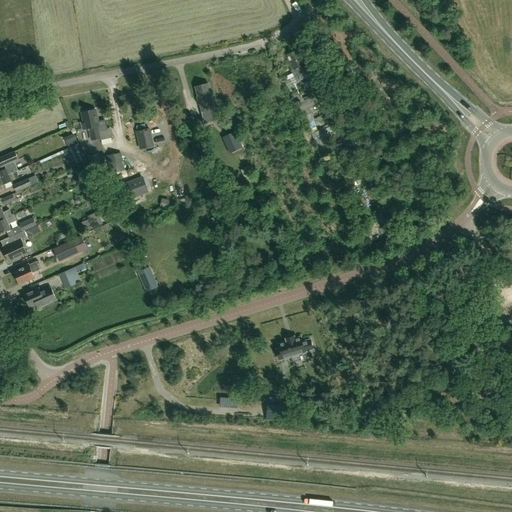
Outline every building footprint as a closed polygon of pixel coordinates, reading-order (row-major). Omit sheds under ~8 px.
[(312,81),(309,76),(312,74),(298,49),(286,56),(294,70),(291,71),(294,76),(286,80),(289,85),(296,81),(297,83),(303,80),(302,79),(304,78),(306,84),(312,81)] [(210,96),(207,84),(196,87),(199,99),(202,111),(214,108),(211,96),(210,96)] [(318,131),(307,110),(320,102),(316,94),(298,104),(303,112),(322,151),(320,152),(324,158),(332,153),(329,147),(331,145),(322,128),(318,131)] [(325,120),(326,122),(332,120),(331,117),(330,115),(327,108),(321,111),(323,117),(325,120)] [(84,123),(83,123),(84,129),(86,129),(89,128),(92,140),(100,138),(101,140),(112,138),(113,135),(112,129),(110,128),(107,128),(105,120),(98,122),(95,110),(82,112),(84,123)] [(137,132),(141,149),(154,146),(150,129),(137,132)] [(223,138),(230,153),(242,147),(235,132),(223,138)] [(86,159),(78,143),(71,147),(78,162),(86,159)] [(0,168),(19,159),(15,151),(0,158),(0,168)] [(123,170),(120,154),(109,156),(112,172),(123,170)] [(101,171),(99,157),(90,159),(93,172),(101,171)] [(0,178),(9,174),(7,169),(0,171),(0,178)] [(9,174),(0,178),(0,185),(12,181),(9,174)] [(33,176),(28,178),(32,185),(37,183),(33,176)] [(16,192),(32,185),(28,178),(13,185),(16,192)] [(147,189),(143,178),(123,186),(128,198),(141,193),(140,191),(147,189)] [(175,180),(181,205),(189,203),(183,178),(175,180)] [(91,181),(84,185),(89,194),(96,191),(91,181)] [(4,205),(16,200),(13,193),(2,198),(4,205)] [(0,220),(14,214),(12,214),(10,209),(3,212),(1,207),(0,206),(0,220)] [(14,214),(0,220),(0,234),(11,230),(9,224),(17,220),(14,214)] [(24,231),(37,225),(33,217),(19,223),(23,231),(24,230),(24,231)] [(113,218),(107,220),(109,226),(115,224),(113,218)] [(370,235),(381,228),(376,219),(365,226),(370,235)] [(26,246),(23,239),(27,238),(24,231),(24,230),(23,231),(9,237),(11,243),(2,247),(9,261),(27,253),(24,248),(26,247),(26,246)] [(86,248),(81,237),(54,249),(59,261),(86,248)] [(40,269),(38,265),(40,264),(38,261),(29,265),(28,264),(20,267),(21,269),(14,272),(19,284),(34,277),(32,272),(40,269)] [(65,287),(81,280),(78,273),(86,269),(84,263),(59,274),(65,287)] [(146,292),(158,287),(149,267),(138,272),(139,276),(146,292)] [(57,300),(51,287),(41,292),(39,288),(24,295),(29,307),(36,304),(38,308),(57,300)] [(280,349),(277,350),(280,359),(284,358),(283,356),(291,354),(292,356),(305,352),(305,351),(313,349),(310,340),(302,342),(301,337),(295,339),(294,337),(287,339),(287,341),(279,344),(280,349)] [(267,360),(253,364),(257,379),(271,375),(267,360)] [(280,361),(269,366),(272,373),(283,368),(280,361)] [(267,408),(266,418),(283,419),(283,409),(267,408)]
